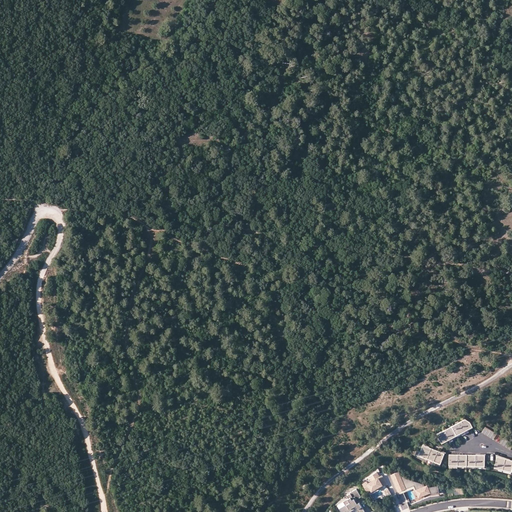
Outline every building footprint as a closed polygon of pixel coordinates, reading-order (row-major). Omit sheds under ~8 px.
[(458,422),(465,433),(468,432),(467,429),(472,426),(469,422),(464,419),(458,422)] [(451,426),(456,435),(460,433),(462,435),(465,433),(458,422),(451,426)] [(443,430),(448,439),(449,442),(453,440),(451,438),(456,435),(451,426),(443,430)] [(443,430),(436,434),(441,443),(448,439),(443,430)] [(414,455),(426,459),(431,447),(422,443),(420,450),(416,448),(414,455)] [(426,459),(432,462),(437,449),(431,447),(426,459)] [(437,449),(432,462),(439,464),(444,452),(437,449)] [(449,454),(448,467),(457,467),(457,454),(449,454)] [(457,454),(457,467),(466,468),(466,454),(457,454)] [(466,454),(466,468),(475,468),(476,454),(466,454)] [(476,454),(475,468),(484,468),(484,454),(476,454)] [(496,456),(493,469),(502,471),(505,458),(496,456)] [(511,459),(505,458),(502,471),(510,473),(511,467),(511,459)] [(392,469),(389,470),(398,492),(414,485),(414,488),(415,488),(416,492),(418,497),(429,492),(429,494),(439,493),(438,486),(428,487),(426,484),(424,485),(423,484),(409,479),(403,475),(400,477),(398,471),(392,469)] [(367,481),(362,483),(367,491),(371,489),(372,490),(377,487),(378,488),(384,484),(387,483),(383,477),(382,478),(380,475),(379,476),(376,471),(369,475),(372,480),(368,483),(367,481)] [(414,485),(398,492),(399,494),(406,491),(411,489),(414,488),(414,485)] [(339,509),(340,511),(343,511),(346,511),(348,511),(351,511),(356,508),(358,511),(362,511),(365,511),(359,502),(357,503),(355,500),(361,496),(356,489),(350,492),(350,493),(347,495),(348,498),(343,501),(345,505),(339,509)] [(406,502),(394,507),(396,511),(398,511),(408,508),(406,502)]
